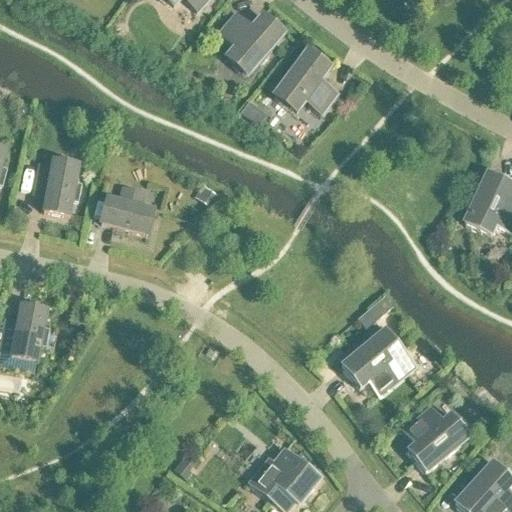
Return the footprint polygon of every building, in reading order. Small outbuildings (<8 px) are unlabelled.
[(154,0),(165,9),(167,7),(173,12),(183,1),(187,4),(184,7),(196,18),(212,0),(154,0)] [(227,64),(233,69),(231,72),(245,84),(257,70),(259,72),(271,58),(268,56),(282,41),(262,24),(251,37),(247,33),(249,31),(237,21),(218,42),(230,52),(233,49),(237,53),(227,64)] [(310,109),(307,112),(320,121),(336,99),(324,90),(322,92),(317,89),(328,75),(307,59),(273,105),(287,116),(289,113),(296,118),(305,105),(310,109)] [(47,198),(43,219),(68,223),(71,206),(77,207),(80,191),(75,190),(78,172),(52,168),(51,174),(39,171),(34,196),(47,198)] [(466,231),(492,243),(497,234),(511,240),(511,188),(491,179),(466,231)] [(194,204),(208,214),(216,203),(202,193),(194,204)] [(100,230),(147,242),(153,218),(141,214),(144,200),(122,195),(119,209),(106,205),(100,230)] [(383,304),(373,312),(382,322),(391,314),(383,304)] [(46,318),(20,313),(16,333),(4,330),(3,335),(0,333),(0,374),(34,381),(39,351),(45,352),(48,336),(42,335),(46,318)] [(359,396),(366,390),(377,404),(415,372),(385,337),(340,374),(359,396)] [(402,439),(413,452),(406,458),(424,480),(469,443),(451,421),(442,428),(431,414),(402,439)] [(248,491),(273,511),(291,511),(293,509),(296,511),(297,511),(320,485),(285,456),(274,470),(270,466),(248,491)] [(173,476),(185,486),(191,479),(188,477),(192,471),(183,464),(173,476)] [(453,511),(454,511),(511,511),(511,500),(506,496),(511,489),(511,486),(493,468),(453,511)]
